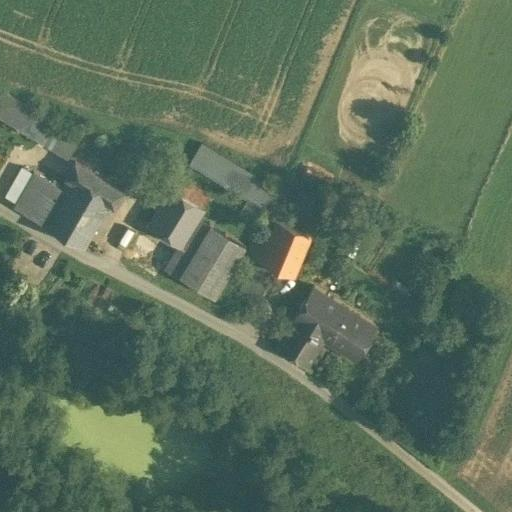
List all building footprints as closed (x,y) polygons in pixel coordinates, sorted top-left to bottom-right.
[(80,136),(0,88),(0,116),(67,157),(80,136)] [(219,150),(205,142),(194,159),(208,167),(219,150)] [(275,186),(219,150),(208,167),(250,194),(264,203),(275,186)] [(123,189),(75,159),(65,175),(70,179),(109,202),(114,205),(123,189)] [(46,222),(65,188),(35,170),(16,205),(46,222)] [(211,193),(178,173),(126,259),(158,278),(165,268),(177,274),(179,271),(208,225),(196,218),(211,193)] [(85,245),(109,202),(70,179),(65,188),(46,222),(85,245)] [(252,228),(264,203),(250,194),(236,221),(252,228)] [(311,231),(277,217),(270,236),(260,259),(275,265),(294,273),(311,231)] [(210,220),(208,225),(179,271),(213,293),(240,250),(245,243),(210,220)] [(240,250),(260,259),(270,236),(252,228),(245,243),(240,250)] [(352,231),(343,249),(351,253),(360,235),(352,231)] [(275,265),(260,259),(245,295),(260,301),(275,265)] [(378,323),(314,284),(276,343),(308,363),(325,338),(357,358),(378,323)] [(162,360),(147,350),(132,372),(148,382),(162,360)]
